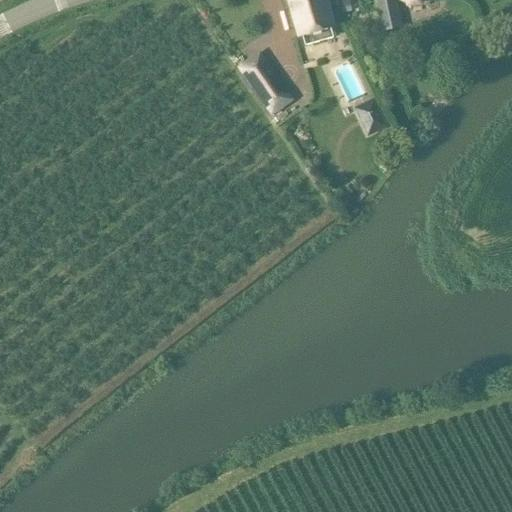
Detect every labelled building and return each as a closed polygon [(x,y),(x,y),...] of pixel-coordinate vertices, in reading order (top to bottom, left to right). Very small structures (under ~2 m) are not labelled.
[(300,39),(303,38),(306,47),(333,39),(331,30),(335,29),(326,0),(288,0),(292,12),(286,14),(291,33),(298,31),(300,39)] [(339,0),(343,14),(351,11),(350,7),(348,0),(339,0)] [(381,33),(403,29),(397,0),(380,0),(374,1),(381,33)] [(260,51),(237,67),(272,118),(294,101),(260,51)] [(369,135),(388,126),(375,99),(356,108),(369,135)]
